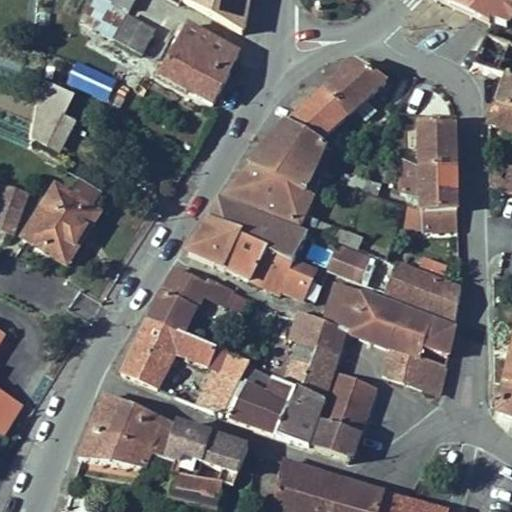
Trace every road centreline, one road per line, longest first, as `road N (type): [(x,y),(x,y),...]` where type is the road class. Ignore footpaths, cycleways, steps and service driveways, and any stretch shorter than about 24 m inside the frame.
road 1 (residential): [(86,375),(359,475),(463,414)]
road 2 (tertiary): [(86,375),(151,250),(286,62)]
road 3 (residential): [(363,34),(462,92),(475,137),(475,241)]
road 4 (residential): [(475,241),(463,414)]
road 5 (tertiary): [(28,511),(86,375)]
